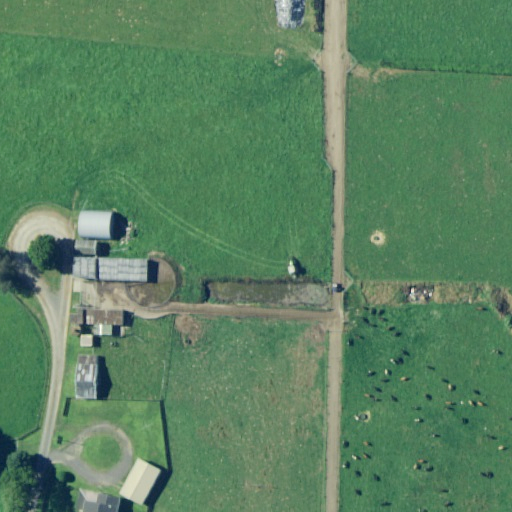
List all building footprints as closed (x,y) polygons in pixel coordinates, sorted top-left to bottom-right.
[(101,240),(115,241),(116,212),(86,211),(84,239),(101,240)] [(84,239),(80,239),(78,279),(150,282),(151,261),(100,259),(101,240),(84,239)] [(124,335),(130,335),(130,318),(128,318),(128,292),(84,291),(84,304),(75,304),(74,336),(85,336),(84,347),(96,347),(96,334),(113,335),(113,339),(124,339),(124,335)] [(97,355),(80,355),(79,399),(99,399),(99,381),(97,381),(97,355)] [(165,472),(142,460),(124,494),(146,506),(165,472)] [(103,495),(83,491),(79,508),(87,510),(86,511),(120,511),(123,500),(103,495)]
